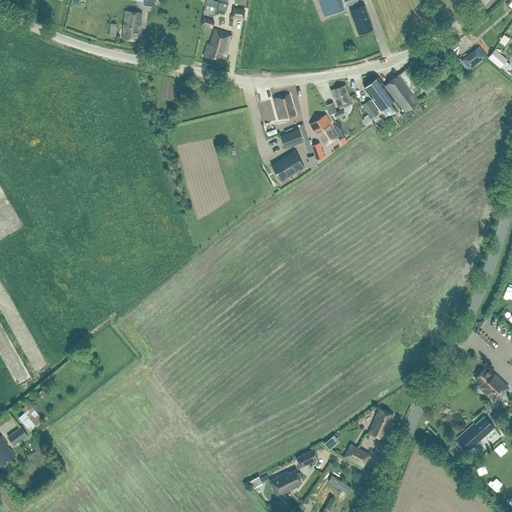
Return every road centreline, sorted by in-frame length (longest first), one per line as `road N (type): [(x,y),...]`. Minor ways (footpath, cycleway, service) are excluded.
road 1 (unclassified): [(0,13),(105,53),(273,82),(388,62),(448,31),(484,0)]
road 2 (tertiary): [(377,511),(414,414),(478,294),(511,194)]
